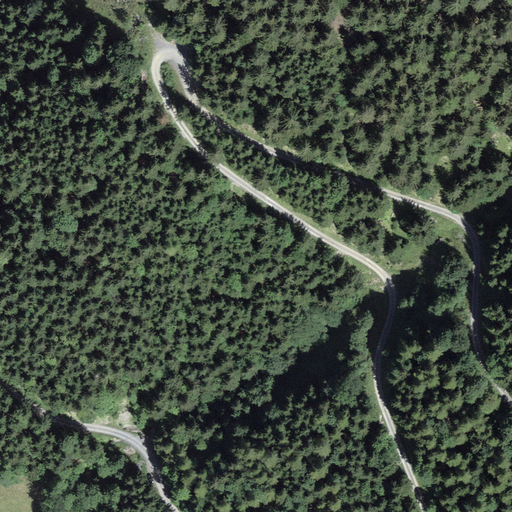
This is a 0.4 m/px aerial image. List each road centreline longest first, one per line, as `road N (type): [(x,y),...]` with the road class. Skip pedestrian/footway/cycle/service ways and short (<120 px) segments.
road 1 (track): [(511,398),(476,334),(476,260),(462,221),(238,134),(199,100),(177,54),(159,57),(164,98),(203,155),(391,282),(394,308),(377,367),(428,511)]
road 2 (track): [(174,511),(134,438),(51,417),(0,380)]
